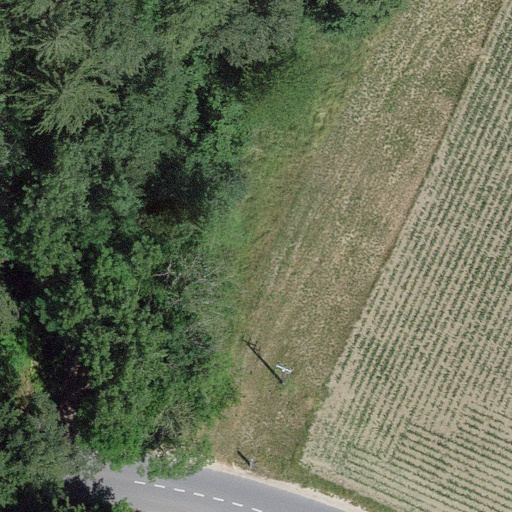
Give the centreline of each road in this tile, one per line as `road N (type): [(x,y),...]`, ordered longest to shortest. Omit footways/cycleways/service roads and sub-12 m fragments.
road 1 (track): [(90,474),(160,0)]
road 2 (unclassified): [(250,511),(0,459)]
